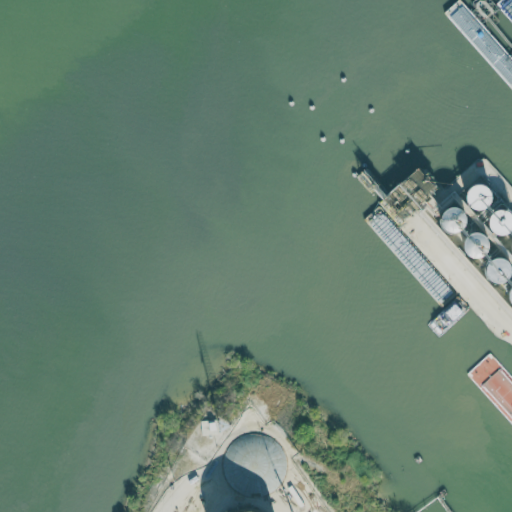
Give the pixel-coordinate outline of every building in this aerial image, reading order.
[(468,192),(470,189),(473,186),(476,185),(480,184),(484,185),(487,187),(490,190),(491,194),(492,198),(491,201),(489,205),(486,207),(482,209),(478,209),(475,208),(471,206),(469,203),(467,200),(467,196),(468,192)] [(441,216),(443,212),(446,209),(450,208),(454,207),(457,208),(461,210),(464,212),(465,216),(466,220),(465,224),(463,227),(460,230),(457,232),(453,232),(449,232),(446,230),(443,227),(441,223),(441,219),(441,216)] [(490,221),(491,217),(493,214),(496,211),(500,210),(504,210),(508,211),(511,213),(511,214),(511,229),(511,231),(508,233),(504,235),(501,235),(497,234),(494,231),(491,228),(490,225),(490,221)] [(464,242),(466,238),(469,236),(472,234),(476,233),(480,234),(483,236),(486,239),(488,242),(488,246),(488,250),(486,253),(483,256),(480,258),(476,258),(472,258),(469,256),(466,253),(464,249),(464,246),(464,242)] [(486,267),(487,263),(490,260),(493,258),(497,257),(501,258),(505,259),(508,262),(510,265),(511,269),(510,273),(509,276),(506,279),(503,281),(499,282),(495,282),(492,281),(489,278),(487,275),(486,271),(486,267)]
